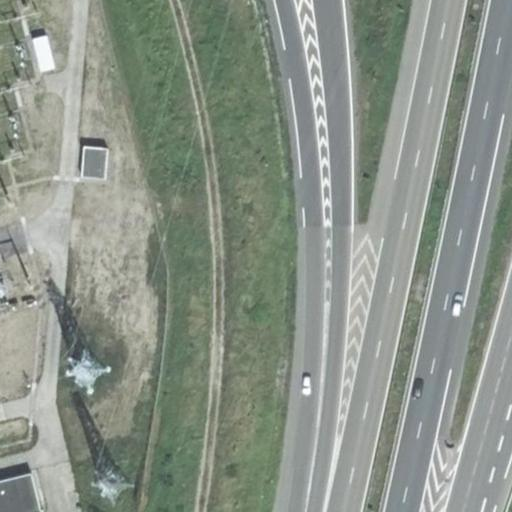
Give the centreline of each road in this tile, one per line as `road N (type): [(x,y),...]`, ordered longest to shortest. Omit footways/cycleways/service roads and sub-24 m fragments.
road 1 (trunk): [(400,511),(506,0)]
road 2 (trunk): [(448,0),(343,511)]
road 3 (trunk): [(283,0),(308,128),(313,255),(307,434),(294,511)]
road 4 (trunk): [(330,0),(342,147),(336,326),(314,511)]
road 5 (trunk): [(463,511),(511,332)]
